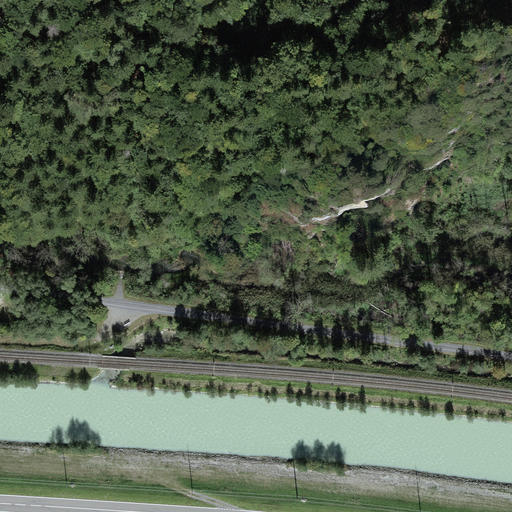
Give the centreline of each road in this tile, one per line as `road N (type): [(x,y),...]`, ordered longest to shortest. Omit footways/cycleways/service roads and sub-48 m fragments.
road 1 (track): [(511,356),(0,287)]
road 2 (primary): [(0,503),(130,511)]
